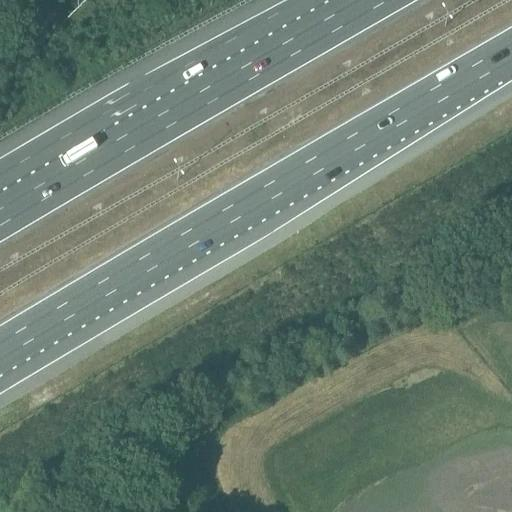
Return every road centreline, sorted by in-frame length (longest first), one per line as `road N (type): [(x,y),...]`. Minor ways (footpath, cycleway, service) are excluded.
road 1 (motorway): [(0,350),(511,47)]
road 2 (motorway): [(374,0),(0,217)]
